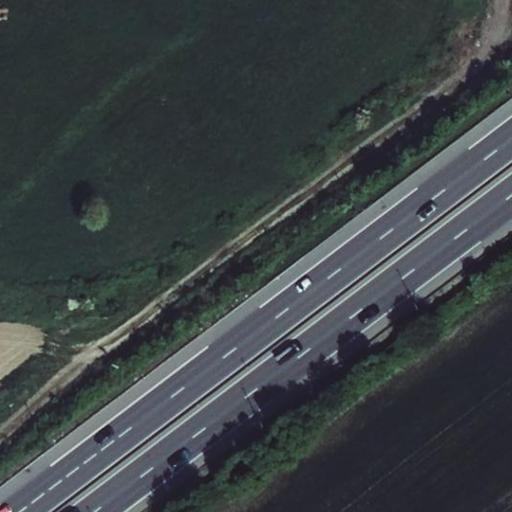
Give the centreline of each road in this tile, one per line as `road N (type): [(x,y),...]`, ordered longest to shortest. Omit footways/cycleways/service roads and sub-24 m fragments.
road 1 (track): [(0,433),(464,79),(490,50),(501,0)]
road 2 (trunk): [(511,138),(20,511)]
road 3 (trunk): [(97,511),(511,196)]
road 4 (track): [(413,363),(511,289)]
